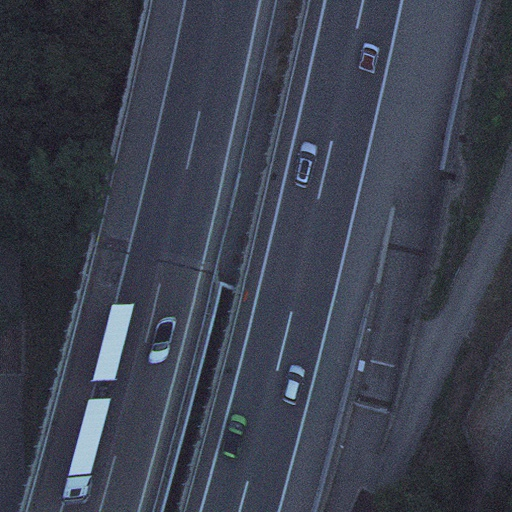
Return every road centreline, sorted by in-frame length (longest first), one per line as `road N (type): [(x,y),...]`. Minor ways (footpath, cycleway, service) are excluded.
road 1 (motorway): [(237,511),(360,0)]
road 2 (motorway): [(220,0),(99,511)]
road 3 (unclassified): [(363,511),(511,178)]
road 4 (unclassified): [(15,511),(0,301)]
